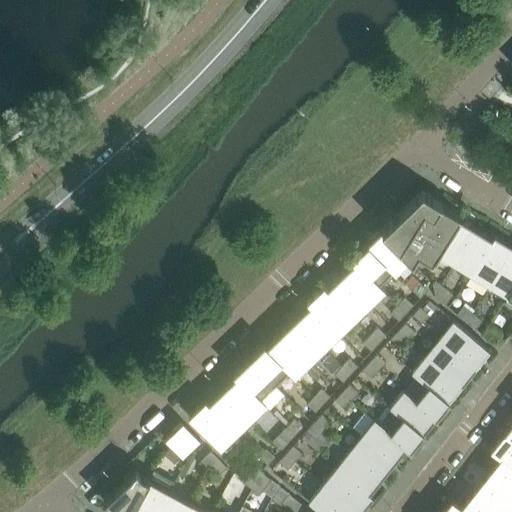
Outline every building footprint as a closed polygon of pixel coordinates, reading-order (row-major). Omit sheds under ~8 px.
[(432,259),(460,213),(422,190),(382,229),(410,259),(412,261),(418,251),(432,259)] [(453,263),(475,227),(458,217),(461,213),(460,213),(432,259),(432,260),(437,253),(453,263)] [(471,273),(495,234),(494,233),(492,237),(475,227),(453,263),(471,273)] [(410,259),(382,229),(367,243),(394,271),(396,272),(410,259)] [(489,284),(511,247),(511,244),(495,234),(471,273),(489,284)] [(394,271),(367,243),(352,257),(380,285),(394,271)] [(508,296),(511,288),(511,247),(489,284),(508,296)] [(384,290),(380,285),(352,257),(355,261),(341,274),(370,304),(384,290)] [(370,304),(341,274),(327,287),(324,285),(323,285),(355,318),(370,304)] [(435,294),(441,283),(435,279),(432,283),(435,294)] [(428,289),(424,285),(418,280),(411,288),(420,297),(428,289)] [(444,304),(453,294),(441,283),(435,294),(435,297),(444,304)] [(355,318),(323,285),(322,286),(324,289),(319,293),(317,291),(307,300),(339,333),(355,318)] [(414,304),(404,295),(397,303),(406,312),(414,304)] [(339,333),(307,300),(307,301),(310,304),(296,318),(325,347),(339,333)] [(406,312),(397,303),(390,312),(399,320),(406,312)] [(422,322),(429,314),(420,305),(412,314),(422,322)] [(465,321),(473,312),(463,305),(456,314),(465,321)] [(475,329),(482,320),(473,312),(465,321),(475,329)] [(325,347),(296,318),(281,332),(310,362),(325,347)] [(489,347),(453,319),(439,336),(475,365),(476,364),(473,362),(478,356),(480,358),(489,347)] [(414,330),(405,322),(398,330),(407,338),(414,330)] [(493,343),(500,333),(489,324),(482,334),(493,343)] [(386,334),(377,325),(370,333),(379,342),(386,334)] [(400,346),(407,338),(398,330),(390,338),(400,346)] [(310,362),(281,332),(267,345),(264,342),(263,343),(291,371),(295,376),(310,362)] [(379,342),(370,333),(362,341),(371,350),(379,342)] [(475,365),(439,336),(426,353),(462,382),(475,365)] [(291,371),(263,343),(249,357),(276,385),(291,371)] [(386,361),(377,353),(369,361),(378,369),(386,361)] [(462,382),(426,353),(412,370),(417,374),(448,399),(449,398),(447,396),(451,390),(453,392),(462,382)] [(350,373),(358,365),(349,356),(341,364),(350,373)] [(276,385),(249,357),(233,372),(237,375),(261,399),(276,385)] [(371,377),(378,369),(369,361),(362,369),(371,377)] [(343,381),(350,373),(341,364),(334,372),(343,381)] [(448,399),(417,374),(405,390),(436,415),(448,399)] [(261,399),(237,375),(222,388),(251,418),(266,404),(261,399)] [(358,391),(349,383),(342,391),(351,399),(358,391)] [(330,395),(321,387),(313,395),(323,403),(330,395)] [(251,418),(222,388),(209,401),(205,399),(237,432),(251,418)] [(436,415),(405,390),(403,389),(390,405),(392,406),(423,431),(436,415)] [(343,407),(351,399),(342,391),(334,399),(343,407)] [(315,411),(323,403),(313,395),(306,403),(315,411)] [(237,432),(205,399),(204,400),(206,403),(201,408),(199,405),(188,415),(220,448),(237,432)] [(423,431),(392,406),(379,422),(410,447),(423,431)] [(331,422),(321,413),(314,421),(323,430),(331,422)] [(303,425),(293,417),(286,425),(295,433),(303,425)] [(410,447),(379,422),(374,418),(361,434),(394,460),(406,444),(410,447)] [(183,420),(165,437),(172,444),(190,428),(183,420)] [(323,430),(314,421),(307,429),(316,437),(323,430)] [(295,433),(286,425),(279,433),(288,441),(295,433)] [(190,428),(172,444),(182,454),(199,438),(191,429),(190,428)] [(511,436),(505,431),(504,432),(506,434),(502,440),(499,437),(491,448),(511,464),(511,436)] [(394,460),(361,434),(349,450),(381,476),(394,460)] [(172,444),(164,452),(174,462),(182,454),(172,444)] [(295,461),(302,453),(293,444),(286,452),(295,461)] [(275,455),(266,447),(258,455),(267,463),(275,455)] [(511,464),(491,448),(490,448),(500,456),(500,457),(503,459),(498,464),(496,462),(487,472),(511,491),(511,464)] [(219,458),(211,449),(201,459),(209,467),(219,458)] [(381,476),(349,450),(336,466),(372,494),(373,494),(369,491),(381,476)] [(288,469),(295,461),(286,452),(278,460),(288,469)] [(217,476),(227,466),(219,458),(209,467),(217,476)] [(252,463),(246,471),(255,479),(262,471),(261,470),(252,463)] [(372,494),(336,466),(323,483),(359,511),(372,494)] [(124,511),(129,511),(149,477),(135,470),(103,500),(124,511)] [(249,487),(255,479),(246,471),(239,479),(249,487)] [(259,494),(271,478),(262,471),(255,479),(249,487),(259,494)] [(511,511),(511,491),(487,472),(487,474),(489,476),(485,481),(482,479),(474,489),(503,511),(511,511)] [(157,511),(170,489),(149,477),(129,511),(157,511)] [(358,511),(359,511),(323,483),(309,500),(323,511),(358,511)] [(184,511),(191,500),(170,489),(157,511),(184,511)] [(503,511),(474,489),(473,490),(476,493),(471,498),(469,496),(461,506),(451,498),(468,511),(503,511)] [(289,492),(280,502),(289,509),(297,499),(289,492)] [(468,511),(451,498),(439,511),(468,511)] [(313,511),(297,499),(289,509),(292,511),(313,511)] [(211,511),(212,511),(191,500),(184,511),(211,511)]
